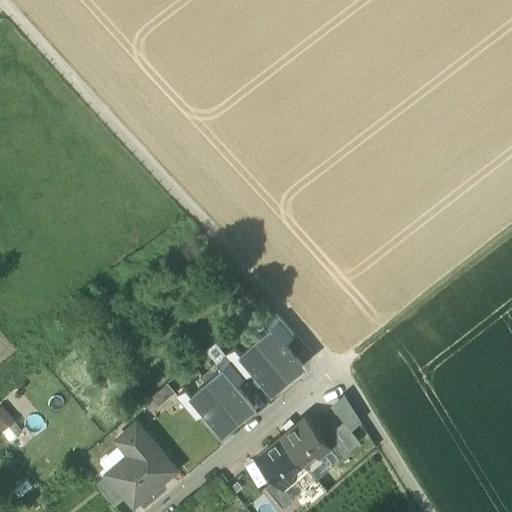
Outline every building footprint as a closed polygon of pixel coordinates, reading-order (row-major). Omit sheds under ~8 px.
[(293,335),(275,313),(266,321),(271,327),(284,343),(293,335)] [(284,343),(271,327),(256,340),(287,377),(302,364),(284,343)] [(287,377),(256,340),(240,353),(253,368),(271,390),(287,377)] [(240,353),(235,347),(226,354),(244,376),(253,368),(240,353)] [(244,376),(226,354),(217,362),(222,368),(235,384),(244,376)] [(235,384),(222,368),(206,381),(237,418),(253,405),(235,384)] [(237,418),(206,381),(191,394),(204,409),(222,431),(237,418)] [(191,394),(186,388),(177,395),(195,417),(204,409),(191,394)] [(0,407),(0,426),(5,431),(18,419),(4,404),(0,407)] [(323,437),(305,416),(281,436),(302,460),(325,441),(326,440),(323,437)] [(137,424),(119,439),(131,454),(109,473),(126,494),(133,503),(174,469),(137,424)] [(334,428),(323,437),(326,440),(325,441),(339,458),(351,448),(334,428)] [(302,460),(281,436),(258,456),(276,478),(278,481),(279,480),(302,460)] [(126,494),(109,473),(97,483),(115,504),(126,494)] [(279,480),(278,481),(276,478),(265,487),(281,506),(293,497),(279,480)]
